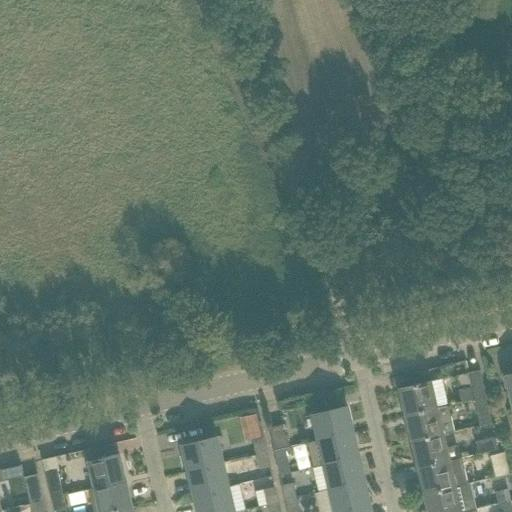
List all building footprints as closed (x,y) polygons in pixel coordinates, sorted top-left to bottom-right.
[(467,373),(470,389),(473,400),(485,397),(479,370),(467,373)] [(511,372),(503,375),(506,388),(508,388),(511,404),(511,372)] [(399,389),(405,416),(436,409),(430,382),(399,389)] [(473,400),(470,389),(457,392),(460,403),(473,400)] [(448,406),(436,409),(405,416),(411,442),(442,435),(454,432),(448,406)] [(312,415),(318,440),(351,432),(345,407),(312,415)] [(491,424),(488,411),(477,413),(480,426),(491,424)] [(283,426),(269,429),(274,450),(284,448),(288,447),(283,426)] [(357,457),(351,432),(318,440),(324,465),(357,457)] [(456,446),(445,449),(442,435),(411,442),(417,468),(448,461),(459,458),(456,446)] [(182,445),(188,471),(221,463),(215,437),(182,445)] [(475,442),(478,454),(498,449),(494,437),(475,442)] [(252,441),(255,455),(266,452),(263,438),(252,441)] [(288,464),(284,448),(274,450),(277,466),(288,464)] [(266,452),(255,455),(259,470),(270,468),(266,452)] [(490,456),(495,477),(509,473),(504,452),(490,456)] [(88,462),(94,489),(125,482),(118,455),(88,462)] [(363,482),(357,457),(324,465),(330,490),(363,482)] [(448,461),(417,468),(423,494),(454,487),(466,484),(462,470),(459,458),(448,461)] [(227,463),(222,465),(221,463),(188,471),(194,496),(227,488),(227,487),(233,486),(227,463)] [(57,470),(44,473),(49,492),(51,499),(63,496),(57,470)] [(42,494),(37,474),(23,478),(27,497),(29,504),(43,501),(42,494)] [(94,489),(89,490),(93,511),(112,511),(131,508),(125,482),(94,489)] [(348,511),(369,507),(363,482),(330,490),(334,511),(348,511)] [(282,486),(286,501),(296,498),(293,483),(282,486)] [(454,487),(423,494),(427,511),(465,511),(476,509),(473,498),(470,483),(466,484),(454,487)] [(274,487),(264,490),(256,492),(259,507),(267,505),(278,502),(274,487)] [(232,511),(227,488),(194,496),(197,511),(232,511)] [(495,493),(497,505),(510,502),(507,490),(495,493)] [(66,509),(63,496),(51,499),(54,511),(66,509)] [(299,511),(296,498),(286,501),(288,511),(299,511)] [(45,511),(43,501),(29,504),(30,511),(45,511)] [(280,511),(278,502),(267,505),(269,511),(280,511)] [(510,502),(497,505),(499,511),(511,511),(511,507),(510,502)]
